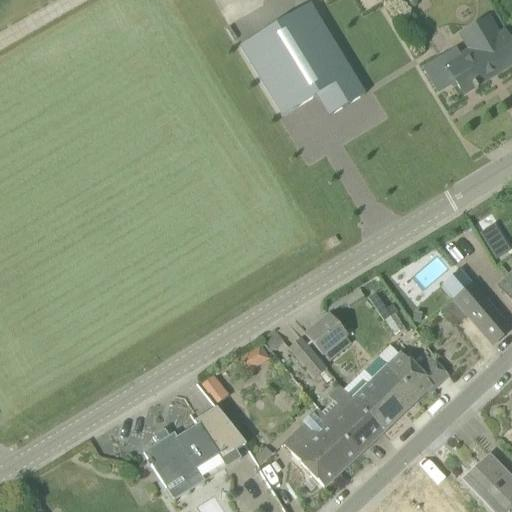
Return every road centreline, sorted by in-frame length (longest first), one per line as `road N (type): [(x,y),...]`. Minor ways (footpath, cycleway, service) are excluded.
road 1 (tertiary): [(0,476),(511,164)]
road 2 (unclassified): [(347,511),(511,357)]
